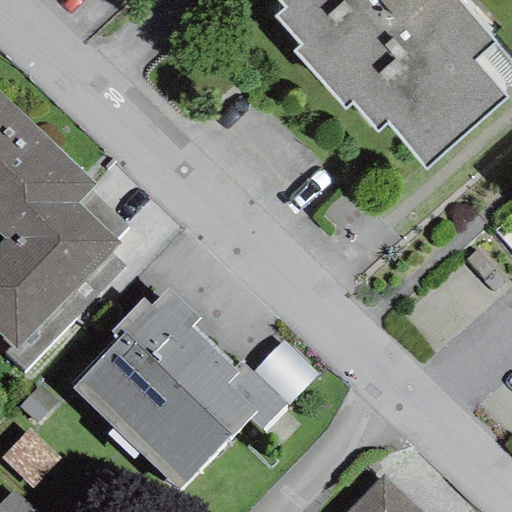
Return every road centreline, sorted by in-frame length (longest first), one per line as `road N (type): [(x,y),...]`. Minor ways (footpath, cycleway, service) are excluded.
road 1 (residential): [(393,396),(0,17)]
road 2 (unknown): [(302,308),(511,117)]
road 3 (residential): [(511,510),(393,396)]
road 4 (residential): [(393,396),(279,511)]
